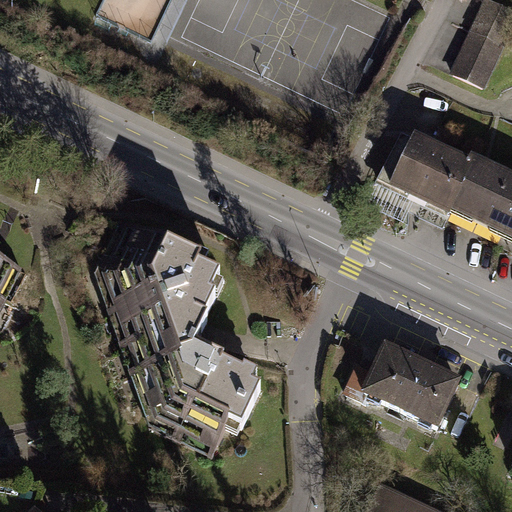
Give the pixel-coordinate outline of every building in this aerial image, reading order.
[(511,43),(511,15),(485,3),(450,78),(488,95),(511,43)] [(433,154),(399,137),(377,182),(446,215),(448,211),(511,241),(511,183),(436,147),(433,154)] [(205,265),(120,225),(118,230),(129,235),(116,262),(112,260),(103,279),(147,401),(152,400),(159,419),(219,447),(229,425),(242,431),(261,392),(247,385),(249,378),(224,366),(225,362),(196,348),(207,324),(206,322),(224,283),(203,272),(205,265)] [(0,301),(0,300),(0,289),(9,271),(20,276),(22,271),(0,260),(0,301)] [(465,388),(389,351),(366,399),(442,435),(465,388)] [(422,511),(381,492),(371,511),(422,511)]
